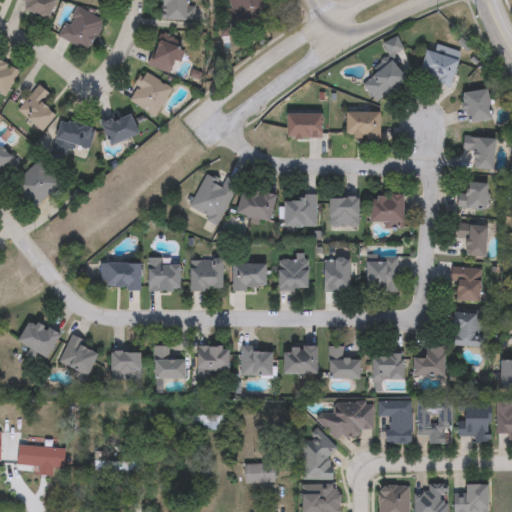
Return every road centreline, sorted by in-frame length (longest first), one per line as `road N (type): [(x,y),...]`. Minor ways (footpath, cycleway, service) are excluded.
road 1 (residential): [(0,215),(70,296),(112,316),(393,319),(418,311)]
road 2 (residential): [(425,176),(387,165),(278,163),(237,144),(205,113)]
road 3 (residential): [(136,0),(123,53),(97,84),(0,33)]
road 4 (residential): [(511,464),(373,468),(354,486),(355,511)]
road 5 (residential): [(427,127),(432,192),(418,311)]
road 6 (residential): [(328,24),(205,113)]
road 7 (residential): [(222,133),(341,47)]
